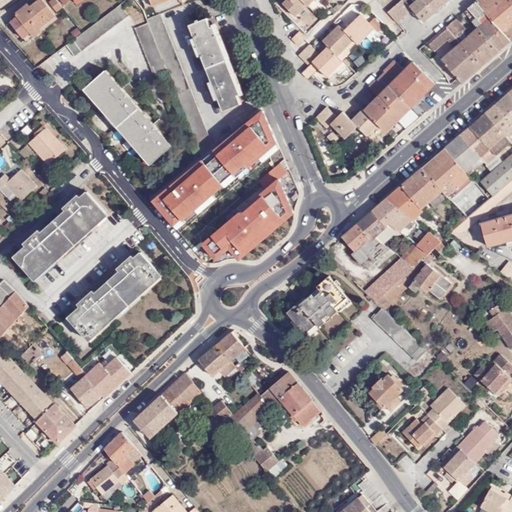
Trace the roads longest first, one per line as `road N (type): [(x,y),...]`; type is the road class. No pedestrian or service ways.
road 1 (secondary): [(208,302),(196,325),(7,511)]
road 2 (secondary): [(29,509),(226,316)]
road 3 (residential): [(220,277),(194,267),(101,159),(97,142),(39,86)]
road 4 (tertiary): [(415,511),(246,310)]
road 5 (secondary): [(246,310),(341,213)]
road 6 (secondary): [(362,192),(464,108)]
road 7 (secondary): [(311,201),(306,224),(286,247),(259,269),(220,277)]
